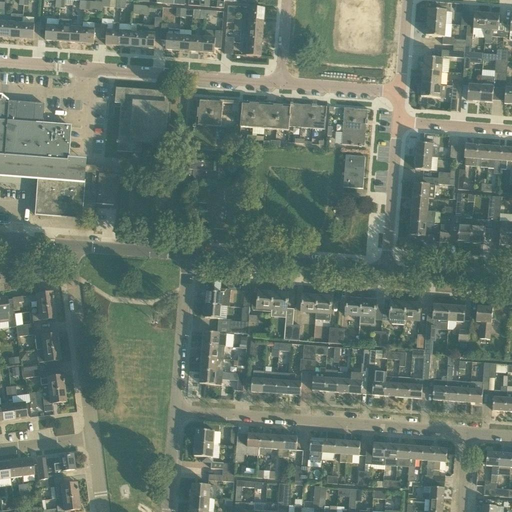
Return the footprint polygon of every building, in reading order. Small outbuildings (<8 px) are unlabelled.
[(103,7),(110,8),(110,0),(102,0),(102,3),(103,3),(103,7)] [(145,6),(136,6),(135,15),(144,15),(145,6)] [(228,6),(227,19),(236,20),(237,7),(228,6)] [(242,20),(264,22),(265,9),(250,8),(249,20),(242,20)] [(204,20),(205,11),(194,10),(193,19),(204,20)] [(427,23),(446,25),(447,11),(428,10),(428,11),(427,23)] [(466,35),(465,47),(465,53),(464,59),(483,60),(483,54),(471,53),(472,38),(473,38),(473,35),(475,36),(475,38),(485,39),(487,15),(474,14),(473,27),(467,26),(466,35)] [(499,16),(487,15),(485,39),(484,41),(491,41),(492,31),(498,32),(499,16)] [(241,32),(263,34),(264,22),(242,20),(241,32)] [(0,37),(9,38),(10,23),(0,22),(0,37)] [(10,23),(9,38),(21,39),(22,24),(10,23)] [(108,25),(101,25),(100,39),(106,40),(106,46),(118,46),(119,32),(119,24),(114,23),(113,31),(107,31),(108,25)] [(446,25),(427,23),(427,24),(425,24),(424,31),(426,31),(426,35),(426,37),(445,38),(451,38),(452,25),(446,25)] [(22,24),(21,39),(33,40),(35,25),(22,24)] [(94,39),(100,39),(101,25),(94,24),(94,30),(82,29),(81,44),(94,45),(94,39)] [(161,41),(161,31),(162,25),(155,24),(154,34),(143,34),(142,48),(154,49),(155,40),(161,41)] [(335,27),(333,55),(386,59),(388,33),(371,32),(371,27),(340,25),(337,24),(336,25),(335,25),(335,26),(335,27)] [(136,33),(131,33),(130,47),(142,48),(143,34),(143,25),(137,25),(136,33)] [(57,42),(59,27),(46,26),(45,41),(57,42)] [(57,42),(70,43),(71,28),(59,27),(57,42)] [(82,29),(71,28),(70,43),(81,44),(82,29)] [(118,46),(130,47),(131,33),(119,32),(118,46)] [(263,34),(241,32),(240,44),(242,44),(262,46),(263,34)] [(178,51),(179,36),(167,35),(166,50),(178,51)] [(453,46),(465,47),(466,35),(464,35),(464,41),(454,40),(453,46)] [(179,36),(178,51),(190,52),(191,37),(179,36)] [(191,37),(190,52),(202,53),(203,38),(191,37)] [(203,38),(202,53),(214,54),(215,49),(221,49),(222,38),(215,37),(215,39),(203,38)] [(225,43),(224,55),(233,55),(233,44),(225,43)] [(247,51),(246,56),(261,58),(262,46),(242,44),(242,50),(247,51)] [(483,60),(495,61),(502,62),(502,50),(497,50),(496,55),(483,54),(483,60)] [(464,59),(465,53),(453,52),(442,51),(441,59),(443,60),(443,57),(464,59)] [(442,73),(449,73),(450,61),(443,60),(441,59),(424,58),(423,71),(442,73)] [(483,60),(464,59),(462,83),(469,83),(470,63),(483,65),(483,60)] [(500,86),(502,62),(495,61),(494,78),(493,85),(500,86)] [(423,71),(422,84),(441,86),(442,73),(423,71)] [(492,103),(493,85),(494,78),(482,77),(481,86),(480,102),(492,103)] [(421,98),(439,99),(446,100),(447,87),(441,86),(422,84),(421,98)] [(467,101),(480,102),(481,86),(468,85),(467,101)] [(116,88),(115,97),(124,98),(123,104),(121,104),(118,142),(117,142),(117,144),(118,144),(117,151),(117,152),(133,153),(133,148),(141,148),(142,143),(172,145),(172,144),(166,144),(169,106),(164,106),(165,92),(116,88)] [(200,102),(200,104),(199,109),(195,109),(195,118),(199,118),(198,126),(217,127),(221,127),(222,104),(239,105),(239,101),(211,99),(211,103),(209,102),(207,101),(206,102),(200,102)] [(8,101),(3,159),(12,160),(17,102),(8,101)] [(17,102),(12,160),(39,162),(42,124),(43,104),(17,102)] [(240,126),(264,129),(266,107),(259,106),(259,102),(250,102),(250,106),(242,105),(240,126)] [(288,131),(289,127),(290,109),(283,108),(283,104),(274,103),(274,107),(266,107),(264,129),(288,131)] [(290,109),(289,127),(301,128),(302,106),(300,105),(290,105),(290,109)] [(304,106),(302,106),(301,128),(313,129),(314,106),(304,106)] [(314,106),(313,129),(324,129),(326,107),(315,107),(315,106),(314,106)] [(344,109),(344,121),(367,123),(366,123),(367,111),(358,110),(356,108),(355,110),(344,109)] [(367,123),(344,121),(343,133),(365,135),(366,123),(367,123)] [(42,124),(39,162),(48,163),(51,125),(42,124)] [(48,163),(57,163),(60,126),(51,125),(48,163)] [(194,125),(193,138),(216,139),(217,127),(198,126),(194,125)] [(60,126),(57,163),(67,164),(69,126),(60,126)] [(365,135),(343,133),(342,145),(364,147),(365,135)] [(192,150),(215,152),(216,139),(193,138),(192,150)] [(416,157),(432,158),(433,145),(417,144),(416,157)] [(464,159),(465,159),(465,166),(476,167),(477,160),(476,160),(477,146),(465,145),(464,159)] [(480,168),(488,169),(490,147),(477,146),(476,160),(477,160),(481,160),(480,168)] [(488,169),(500,170),(502,148),(490,147),(488,169)] [(511,149),(502,148),(500,170),(506,170),(507,162),(511,162),(511,149)] [(346,156),(344,178),(343,188),(363,189),(365,158),(346,156)] [(432,158),(416,157),(415,170),(431,171),(432,158)] [(219,163),(207,162),(205,162),(202,161),(199,162),(190,161),(189,175),(193,175),(193,177),(195,179),(198,180),(218,181),(219,163)] [(466,171),(459,170),(458,190),(463,191),(463,183),(465,183),(466,171)] [(37,178),(37,179),(36,191),(40,191),(38,215),(81,219),(84,173),(79,173),(56,171),(56,180),(37,178)] [(97,192),(96,204),(114,205),(116,176),(92,174),(91,192),(97,192)] [(434,199),(435,186),(414,184),(413,197),(428,198),(428,199),(434,199)] [(214,225),(214,229),(233,230),(235,198),(245,199),(245,200),(246,188),(218,186),(217,196),(209,195),(209,189),(198,188),(197,203),(208,204),(207,212),(202,211),(201,224),(214,225)] [(428,198),(413,197),(412,210),(427,212),(428,199),(428,198)] [(501,198),(495,197),(495,203),(494,209),(493,222),(499,222),(500,214),(501,198)] [(492,230),(493,222),(494,209),(488,209),(487,221),(473,220),(471,243),(484,244),(485,229),(492,230)] [(427,212),(412,210),(411,223),(434,225),(435,225),(436,212),(427,212)] [(459,219),(459,227),(458,242),(471,243),(473,220),(459,219)] [(511,246),(511,222),(501,222),(500,230),(499,245),(511,246)] [(434,225),(411,223),(410,236),(419,237),(419,240),(420,242),(449,244),(451,226),(441,226),(440,232),(434,231),(434,225)] [(207,294),(206,306),(221,307),(229,308),(231,290),(221,290),(221,294),(207,292),(207,294)] [(263,310),(271,311),(273,294),(259,293),(259,292),(258,292),(257,301),(253,301),(253,300),(252,300),(251,309),(253,311),(263,312),(263,310)] [(38,301),(38,308),(53,306),(52,300),(52,297),(52,298),(51,294),(52,294),(52,293),(29,296),(30,302),(38,301)] [(271,317),(286,318),(286,309),(288,295),(287,294),(287,295),(273,294),(273,293),(273,294),(271,311),(271,317)] [(301,313),(316,314),(317,297),(317,298),(303,297),(303,296),(301,313)] [(12,299),(14,311),(19,310),(18,303),(23,302),(23,297),(12,298),(12,299)] [(317,297),(316,314),(315,320),(330,321),(332,298),(331,298),(331,299),(317,298),(317,297)] [(15,326),(16,326),(14,311),(12,299),(6,300),(6,299),(0,299),(0,329),(8,328),(15,327),(15,326)] [(360,318),(361,300),(361,301),(347,300),(347,299),(345,316),(360,318)] [(360,318),(375,319),(376,301),(376,302),(362,301),(362,300),(361,300),(360,318)] [(406,302),(397,302),(397,304),(391,303),(391,302),(390,320),(390,322),(392,325),(404,326),(404,321),(406,302)] [(406,305),(406,304),(406,302),(404,321),(419,322),(420,305),(420,306),(406,305)] [(53,306),(38,308),(39,314),(32,315),(32,321),(39,321),(55,319),(55,318),(54,318),(53,306)] [(220,320),(221,307),(206,306),(206,307),(204,307),(203,313),(205,313),(205,318),(205,319),(220,320)] [(427,320),(426,336),(425,342),(435,343),(436,330),(440,330),(447,330),(448,322),(449,307),(434,306),(432,321),(427,320)] [(449,307),(448,322),(447,330),(452,331),(456,328),(456,323),(464,323),(465,308),(449,307)] [(490,340),(493,309),(477,307),(476,322),(481,322),(480,340),(490,340)] [(247,337),(255,338),(257,317),(249,316),(248,323),(248,329),(247,335),(247,337)] [(292,341),(292,326),(285,325),(284,340),(292,341)] [(300,326),(292,326),(292,341),(299,341),(300,326)] [(328,344),(336,344),(337,329),(329,329),(328,344)] [(337,329),(336,344),(343,345),(345,330),(337,329)] [(458,342),(468,343),(469,331),(459,330),(458,342)] [(372,347),(380,348),(381,333),(374,332),(372,347)] [(204,333),(203,346),(225,348),(226,348),(227,335),(219,334),(204,333)] [(380,348),(388,348),(389,333),(381,333),(380,348)] [(35,338),(35,344),(36,350),(44,350),(58,348),(57,342),(58,342),(57,339),(56,336),(57,336),(57,335),(42,337),(35,338)] [(418,335),(416,351),(425,352),(425,342),(426,336),(418,335)] [(202,359),(224,360),(225,348),(203,346),(202,359)] [(327,355),(327,348),(309,346),(308,361),(315,361),(315,355),(327,356),(327,355)] [(59,360),(58,348),(44,350),(45,356),(37,357),(38,364),(60,361),(60,360),(59,360)] [(413,351),(412,357),(424,359),(424,355),(425,352),(416,351),(413,351)] [(202,359),(201,372),(223,373),(224,360),(202,359)] [(238,374),(245,375),(245,367),(245,362),(238,361),(238,362),(234,361),(233,366),(237,367),(237,369),(237,374),(238,374)] [(312,391),(324,392),(326,372),(326,369),(320,368),(320,374),(313,373),(312,391)] [(448,368),(447,378),(445,402),(457,403),(459,382),(452,382),(453,368),(448,368)] [(251,393),(263,394),(265,372),(254,371),(253,379),(252,379),(251,393)] [(222,376),(223,373),(201,372),(199,385),(222,386),(222,376)] [(263,394),(276,395),(277,373),(265,372),(263,394)] [(326,372),(324,392),(336,393),(337,375),(337,373),(326,372)] [(276,395),(288,396),(290,374),(277,373),(276,395)] [(336,393),(349,394),(350,374),(337,373),(337,375),(336,393)] [(386,377),(386,374),(377,373),(376,383),(373,383),(372,396),(384,397),(386,377)] [(238,374),(237,382),(237,392),(243,392),(244,375),(245,375),(238,374)] [(290,374),(288,396),(300,397),(302,383),(295,383),(296,374),(290,374)] [(350,374),(349,394),(361,395),(362,390),(367,390),(368,375),(350,374)] [(48,385),(49,391),(63,389),(62,383),(63,383),(63,381),(62,381),(62,377),(47,378),(47,379),(40,380),(41,386),(48,385)] [(386,377),(384,397),(396,398),(398,378),(386,377)] [(432,401),(445,402),(447,378),(443,377),(441,379),(441,381),(434,381),(432,401)] [(396,398),(408,399),(410,379),(398,378),(396,398)] [(410,379),(408,399),(421,400),(422,387),(423,380),(410,379)] [(457,403),(469,403),(471,383),(459,382),(457,403)] [(471,383),(469,403),(482,404),(483,383),(471,382),(471,383)] [(492,411),(505,412),(507,388),(501,387),(500,392),(494,392),(492,411)] [(63,389),(49,391),(49,397),(42,398),(44,412),(53,411),(52,404),(66,402),(65,402),(63,389)] [(37,408),(36,398),(35,393),(29,394),(30,409),(37,408)] [(14,420),(27,419),(25,403),(12,405),(14,420)] [(12,405),(0,406),(2,422),(14,420),(12,405)] [(196,431),(195,444),(214,445),(215,432),(219,433),(219,426),(205,425),(205,426),(205,431),(196,431)] [(246,454),(259,455),(260,436),(248,435),(247,448),(246,454)] [(260,436),(259,455),(271,456),(272,450),(271,450),(272,436),(260,436)] [(278,458),(283,458),(285,437),(272,436),(271,450),(272,450),(278,450),(278,458)] [(297,438),(285,437),(283,458),(288,459),(289,451),(296,452),(297,438)] [(321,462),(321,461),(323,440),(311,439),(309,461),(321,462)] [(334,455),(335,441),(323,440),(321,461),(333,462),(334,455)] [(339,463),(346,463),(347,442),(335,441),(334,455),(340,455),(339,463)] [(360,443),(347,442),(346,463),(352,464),(353,456),(359,457),(360,443)] [(214,445),(195,444),(194,457),(202,458),(201,463),(212,464),(214,445)] [(372,464),(385,465),(386,445),(374,444),(372,464)] [(385,465),(397,466),(398,446),(386,445),(385,465)] [(411,447),(398,446),(397,466),(409,467),(411,447)] [(422,448),(411,447),(409,467),(408,482),(414,483),(415,481),(416,481),(416,475),(414,475),(416,461),(421,461),(422,448)] [(424,481),(432,481),(435,449),(422,448),(421,461),(427,462),(426,476),(425,476),(424,481)] [(432,481),(445,482),(445,477),(439,476),(440,463),(446,463),(447,450),(435,449),(432,481)] [(487,453),(486,463),(486,466),(492,467),(490,487),(484,486),(483,496),(496,497),(496,490),(497,476),(499,454),(487,453)] [(497,476),(510,477),(511,455),(499,454),(497,476)] [(45,459),(36,460),(39,480),(62,477),(61,471),(74,470),(72,455),(58,457),(58,458),(59,458),(60,464),(54,465),(54,464),(46,464),(45,459)] [(32,460),(20,462),(22,477),(34,475),(32,460)] [(22,477),(20,462),(8,463),(10,479),(22,477)] [(8,463),(0,464),(0,479),(10,479),(8,463)] [(269,480),(270,472),(270,466),(267,466),(264,469),(264,472),(257,471),(257,479),(269,480)] [(58,499),(77,497),(76,491),(77,490),(77,488),(76,488),(76,485),(76,484),(63,486),(62,477),(39,480),(40,489),(50,488),(51,500),(58,499)] [(235,503),(234,511),(253,511),(254,504),(241,503),(242,488),(255,489),(255,483),(237,481),(236,487),(235,503)] [(445,482),(432,481),(432,492),(424,491),(424,494),(423,494),(422,500),(430,500),(443,501),(445,482)] [(215,486),(211,486),(192,485),(191,498),(210,499),(216,500),(217,489),(215,486)] [(355,509),(355,502),(356,490),(338,489),(338,494),(350,495),(349,509),(355,509)] [(386,492),(373,492),(373,499),(385,500),(386,492)] [(57,506),(57,509),(45,511),(44,501),(41,501),(42,511),(58,511),(63,511),(79,510),(79,509),(77,497),(58,499),(59,506),(57,506)] [(190,511),(200,511),(208,511),(210,499),(191,498),(190,511)] [(429,511),(442,511),(443,501),(430,500),(429,511)]
